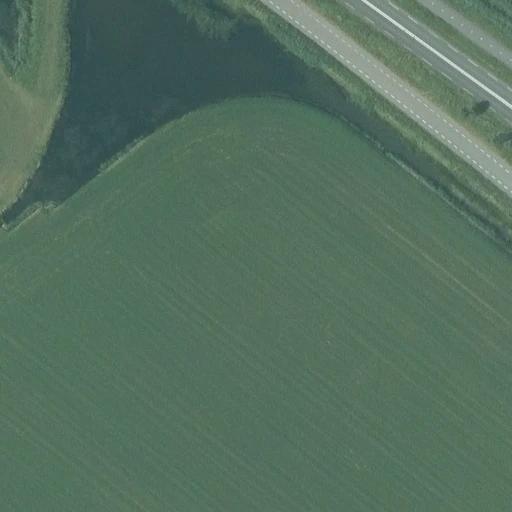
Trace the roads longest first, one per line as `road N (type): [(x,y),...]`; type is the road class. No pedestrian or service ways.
road 1 (unclassified): [(275,0),(511,187)]
road 2 (track): [(0,194),(31,148),(42,110),(49,0)]
road 3 (primary): [(359,0),(511,108)]
